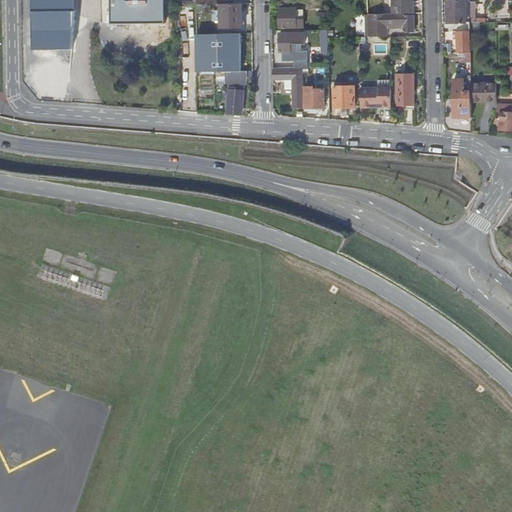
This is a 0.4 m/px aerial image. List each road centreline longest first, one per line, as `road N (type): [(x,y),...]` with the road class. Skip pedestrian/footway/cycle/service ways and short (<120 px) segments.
road 1 (secondary): [(454,260),(384,219),(305,190),(168,161),(0,141)]
road 2 (residential): [(11,0),(12,90),(21,106),(260,126)]
road 3 (residential): [(260,126),(433,139)]
road 4 (residential): [(433,139),(431,0)]
road 5 (residential): [(260,126),(260,0)]
